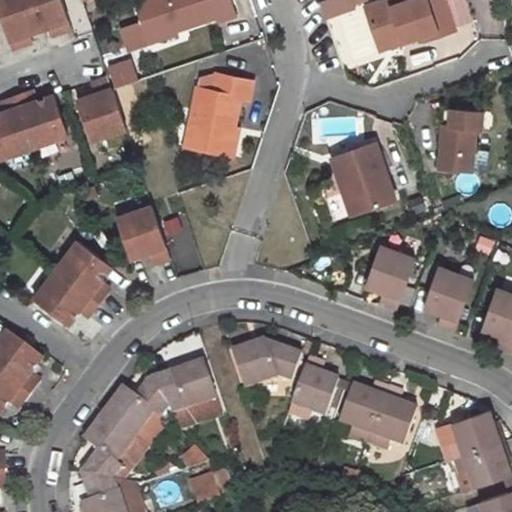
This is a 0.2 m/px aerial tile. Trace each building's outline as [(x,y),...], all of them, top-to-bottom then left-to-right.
[(0,0),(0,9),(7,27),(15,51),(34,44),(31,36),(41,32),(30,0),(0,0)] [(30,0),(41,32),(52,28),(55,37),(74,30),(64,0),(30,0)] [(229,0),(142,0),(137,12),(143,28),(154,25),(159,42),(176,36),(173,28),(182,24),(184,30),(217,18),(218,23),(235,17),(229,0)] [(390,3),(366,12),(378,47),(401,39),(404,46),(424,39),(426,44),(455,34),(442,0),(424,0),(408,6),(393,12),(390,3)] [(406,0),(399,0),(390,3),(393,12),(408,6),(406,0)] [(154,25),(143,28),(149,45),(159,42),(154,25)] [(401,39),(378,47),(381,54),(404,46),(401,39)] [(254,82),(219,75),(215,92),(199,89),(187,147),(230,156),(236,127),(242,99),(250,100),(254,82)] [(91,146),(128,133),(110,81),(91,87),(95,98),(77,106),(91,146)] [(18,99),(36,152),(72,140),(57,99),(39,105),(35,93),(18,99)] [(0,164),(36,152),(18,99),(0,105),(4,117),(0,118),(0,164)] [(482,113),(450,111),(449,127),(442,127),(440,170),(473,171),(474,150),(475,130),(481,129),(482,113)] [(359,140),(358,115),(309,118),(311,143),(359,140)] [(230,156),(237,157),(243,128),(236,127),(230,156)] [(378,145),(334,159),(345,193),(352,192),(359,215),(396,203),(378,145)] [(345,193),(353,217),(359,215),(352,192),(345,193)] [(173,266),(155,212),(118,226),(132,266),(151,260),(155,272),(173,266)] [(118,270),(84,244),(61,274),(105,308),(116,293),(107,285),(118,270)] [(397,311),(417,258),(381,246),(366,287),(385,293),(380,306),(397,311)] [(425,307),(443,314),(439,326),(456,332),(475,279),(440,267),(425,307)] [(61,274),(39,304),(73,329),(84,315),(94,322),(105,308),(61,274)] [(511,291),(499,287),(484,328),(502,334),(498,347),(511,351),(511,291)] [(15,334),(0,353),(0,371),(13,381),(17,384),(35,399),(47,384),(36,376),(48,360),(15,334)] [(250,395),(282,384),(297,389),(306,360),(292,355),(274,361),(269,347),(237,358),(250,395)] [(313,362),(292,421),(311,427),(315,416),(328,421),(341,385),(323,378),(327,367),(313,362)] [(209,367),(185,375),(176,378),(174,371),(151,379),(170,404),(183,400),(188,416),(221,404),(209,367)] [(0,419),(2,422),(14,405),(24,413),(35,399),(13,381),(0,371),(0,419)] [(141,441),(170,404),(151,379),(138,396),(130,390),(110,417),(141,441)] [(371,450),(392,392),(377,386),(373,397),(354,390),(341,426),(355,431),(350,442),(371,450)] [(406,451),(418,414),(401,407),(405,396),(392,392),(371,450),(388,457),(393,447),(406,451)] [(457,428),(463,445),(452,448),(457,465),(506,448),(496,418),(492,416),(457,428)] [(111,481),(141,441),(110,417),(90,444),(96,449),(75,474),(111,481)] [(457,428),(441,434),(447,450),(452,448),(463,445),(457,428)] [(193,446),(177,459),(188,472),(204,460),(193,446)] [(511,467),(506,448),(457,465),(463,481),(474,477),(479,493),(508,484),(511,482),(511,467)] [(222,469),(189,481),(198,503),(231,490),(222,469)] [(120,511),(111,481),(75,474),(89,511),(120,511)] [(511,511),(511,497),(484,507),(486,511),(511,511)]
